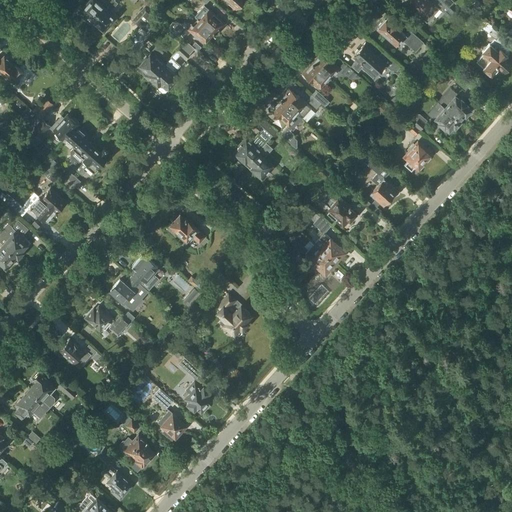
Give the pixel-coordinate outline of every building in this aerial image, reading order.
[(89,20),(90,21),(104,5),(107,1),(105,0),(88,0),(81,9),(85,13),(83,15),(83,17),(85,19),(88,19),(89,20)] [(94,24),(95,23),(103,30),(104,29),(106,30),(109,28),(108,25),(117,15),(111,10),(118,3),(113,0),(107,0),(107,1),(104,5),(90,21),(94,24)] [(454,12),(449,7),(441,0),(429,0),(430,0),(429,0),(409,0),(405,4),(413,11),(414,11),(426,23),(439,9),(449,18),(454,12)] [(139,26),(152,12),(145,5),(132,19),(139,26)] [(195,17),(198,20),(199,19),(212,31),(215,33),(224,23),(208,9),(203,5),(199,10),(200,11),(195,17)] [(152,12),(139,26),(148,34),(161,20),(152,12)] [(203,42),(212,31),(199,19),(198,20),(193,26),(190,24),(184,22),(182,24),(172,22),(169,25),(183,38),(190,30),(203,42)] [(405,35),(387,19),(377,29),(396,46),(401,40),(414,52),(422,43),(409,31),(405,35)] [(503,52),(511,43),(492,27),(488,32),(496,39),(490,45),(489,44),(481,52),(483,53),(476,61),(483,67),(482,69),(483,69),(483,72),(487,75),(489,75),(490,76),(498,67),(503,71),(504,70),(506,70),(510,66),(510,64),(511,63),(504,57),(506,55),(503,52)] [(123,44),(128,49),(133,44),(128,39),(123,44)] [(361,68),(372,78),(384,65),(390,70),(396,71),(399,67),(382,51),(377,57),(369,50),(371,47),(365,42),(359,50),(357,49),(354,52),(355,54),(353,56),(354,56),(357,58),(350,66),(357,72),(361,68)] [(140,73),(144,73),(150,79),(164,64),(157,58),(163,52),(156,46),(153,50),(152,51),(146,56),(139,65),(138,64),(136,67),(136,70),(140,73)] [(190,54),(181,46),(176,52),(185,60),(190,54)] [(428,50),(421,57),(429,64),(435,56),(428,50)] [(338,68),(321,52),(311,63),(327,77),(332,71),(337,76),(341,75),(344,73),(350,78),(358,78),(359,77),(344,62),(338,68)] [(2,58),(0,57),(0,70),(8,78),(14,83),(16,80),(17,80),(24,72),(15,65),(14,66),(4,56),(2,58)] [(318,87),(327,77),(311,63),(302,73),(318,87)] [(150,79),(158,87),(158,89),(162,92),(165,92),(166,90),(178,76),(164,64),(150,79)] [(464,91),(470,85),(461,76),(455,83),(464,91)] [(449,87),(437,100),(439,102),(438,103),(459,121),(470,109),(466,106),(467,105),(459,98),(458,99),(454,95),(456,93),(449,87)] [(289,88),(279,99),(295,113),(296,113),(297,115),(301,118),(310,108),(289,88)] [(311,95),(321,103),(324,106),(329,101),(316,90),(311,95)] [(316,108),(321,103),(311,95),(306,100),(316,108)] [(33,110),(41,118),(53,105),(45,97),(33,110)] [(380,115),(389,105),(380,97),(371,107),(380,115)] [(273,111),(287,124),(279,132),(296,148),(297,147),(297,139),(293,136),(293,133),(289,130),(291,129),(292,130),(303,119),(301,118),(297,115),(296,113),(295,113),(279,99),(278,99),(274,104),(273,104),(269,104),(267,107),(267,110),(269,112),(272,112),(273,111)] [(429,113),(434,117),(438,121),(436,122),(443,128),(444,127),(448,130),(452,126),(453,128),(459,121),(438,103),(433,109),(429,113)] [(30,130),(40,119),(27,107),(19,117),(27,125),(21,132),(25,136),(30,130)] [(50,128),(53,131),(64,141),(67,138),(76,127),(79,124),(68,114),(64,119),(61,116),(50,128)] [(424,124),(427,121),(419,114),(412,114),(408,119),(410,121),(405,126),(409,130),(408,130),(415,136),(425,124),(424,124)] [(48,130),(50,127),(41,118),(40,119),(30,130),(39,139),(48,130)] [(260,131),(268,139),(275,131),(263,120),(256,127),(260,131)] [(68,163),(70,164),(71,163),(76,168),(78,166),(85,159),(95,147),(83,137),(84,135),(76,127),(67,138),(75,145),(73,148),(72,148),(70,151),(70,160),(68,163)] [(265,142),(268,139),(260,131),(251,142),(246,138),(240,145),(238,145),(236,146),(235,148),(234,149),(234,151),(233,152),(245,163),(256,151),(258,149),(259,148),(260,148),(262,145),(265,142)] [(421,143),(419,143),(417,141),(403,156),(407,160),(404,163),(411,169),(414,166),(418,169),(419,168),(421,167),(423,165),(423,163),(426,160),(428,160),(430,157),(430,155),(431,154),(430,153),(432,151),(428,147),(426,149),(423,146),(423,145),(421,143)] [(272,165),(264,157),(272,148),(266,142),(263,146),(262,145),(260,148),(259,148),(258,149),(256,151),(245,163),(261,178),(272,165)] [(85,159),(78,166),(83,171),(86,167),(93,173),(109,155),(106,152),(108,150),(103,146),(99,151),(95,147),(85,159)] [(370,166),(377,172),(383,178),(390,170),(377,159),(370,166)] [(67,178),(71,174),(76,168),(71,163),(70,164),(62,173),(67,178)] [(313,169),(324,179),(330,173),(318,163),(313,169)] [(46,168),(42,173),(54,183),(58,178),(51,172),(50,172),(46,168)] [(369,193),(383,205),(393,194),(395,194),(396,193),(397,192),(397,191),(396,190),(396,189),(383,178),(377,172),(372,178),(377,183),(369,193)] [(67,178),(75,186),(79,181),(71,174),(67,178)] [(296,187),(303,180),(297,174),(290,182),(296,187)] [(66,178),(63,182),(73,190),(76,186),(75,186),(67,178),(66,178)] [(41,197),(57,211),(65,201),(50,187),(41,197)] [(329,207),(328,208),(332,212),(329,215),(335,221),(337,219),(338,218),(344,224),(348,219),(349,220),(350,221),(356,214),(349,207),(350,206),(344,201),(344,200),(345,198),(344,198),(337,191),(331,197),(330,195),(324,202),(329,207)] [(0,193),(0,199),(20,217),(25,213),(1,192),(0,193)] [(57,211),(41,197),(39,195),(28,208),(31,211),(33,209),(45,220),(54,211),(56,212),(57,211)] [(183,239),(188,234),(199,243),(205,236),(179,214),(170,224),(180,233),(178,235),(183,239)] [(335,262),(345,251),(324,232),(330,225),(319,216),(313,223),(319,229),(317,231),(317,234),(320,236),(314,243),(335,262)] [(0,232),(0,242),(18,258),(23,252),(22,251),(30,242),(23,236),(23,235),(27,229),(18,221),(12,228),(8,224),(0,232)] [(38,229),(41,226),(34,221),(32,224),(38,229)] [(287,233),(294,225),(289,221),(282,229),(287,233)] [(17,258),(18,258),(0,242),(0,263),(6,269),(16,257),(17,258)] [(325,274),(335,262),(314,243),(309,249),(305,253),(305,256),(325,274)] [(132,268),(128,273),(132,277),(136,280),(143,286),(148,291),(159,279),(153,274),(158,268),(146,258),(141,254),(130,267),(132,268)] [(205,290),(211,296),(219,288),(220,289),(228,280),(220,273),(205,290)] [(109,290),(123,302),(132,311),(143,299),(141,298),(148,291),(143,286),(136,280),(132,277),(124,285),(119,279),(109,290)] [(203,278),(195,287),(202,292),(209,283),(203,278)] [(195,287),(189,294),(195,299),(201,293),(195,287)] [(251,314),(228,294),(221,302),(224,305),(217,313),(222,317),(219,320),(234,333),(239,327),(242,329),(248,323),(245,320),(251,314)] [(188,314),(195,319),(203,310),(196,305),(188,314)] [(103,312),(98,307),(95,312),(93,310),(85,318),(99,331),(106,324),(110,327),(108,329),(118,337),(130,323),(121,315),(114,322),(110,319),(111,319),(106,315),(107,314),(104,311),(103,312)] [(130,322),(135,317),(128,311),(123,316),(130,322)] [(62,354),(73,363),(79,368),(90,355),(84,350),(82,352),(68,339),(55,354),(59,357),(62,354)] [(88,344),(84,350),(90,355),(96,361),(101,356),(96,352),(96,351),(88,344)] [(202,373),(184,357),(178,363),(196,379),(202,373)] [(154,364),(148,358),(139,369),(145,374),(154,364)] [(136,370),(126,380),(133,386),(143,376),(136,370)] [(35,382),(29,389),(41,400),(49,407),(54,402),(54,397),(51,394),(56,387),(39,372),(32,379),(35,382)] [(56,386),(71,399),(77,392),(63,379),(56,386)] [(181,394),(189,401),(187,403),(187,406),(191,410),(194,410),(197,407),(201,411),(207,405),(208,406),(214,400),(207,394),(209,392),(203,387),(202,388),(193,380),(181,394)] [(152,396),(166,409),(173,400),(159,388),(152,396)] [(27,416),(32,411),(40,418),(45,412),(49,407),(41,400),(29,389),(15,405),(18,408),(15,411),(22,416),(24,413),(27,416)] [(174,438),(186,425),(169,409),(157,423),(164,429),(162,432),(168,438),(171,435),(174,438)] [(336,423),(342,417),(336,411),(330,417),(336,423)] [(126,425),(134,432),(139,426),(131,419),(126,425)] [(36,443),(40,438),(32,431),(27,436),(36,443)] [(121,446),(120,446),(133,458),(129,463),(137,470),(143,463),(146,461),(148,461),(151,457),(151,455),(153,452),(147,447),(149,445),(146,443),(147,442),(146,441),(145,442),(140,438),(137,436),(132,441),(128,438),(126,440),(124,439),(120,444),(121,446)] [(23,442),(29,448),(34,443),(27,437),(23,442)] [(97,454),(108,464),(115,455),(104,446),(97,454)] [(116,470),(116,471),(110,465),(104,472),(110,477),(107,481),(114,487),(110,492),(120,501),(129,489),(127,487),(131,483),(116,470)] [(90,483),(82,476),(77,482),(85,489),(90,483)] [(87,508),(91,511),(112,511),(113,511),(107,506),(105,508),(95,499),(89,494),(81,502),(87,508)] [(53,507),(58,511),(63,511),(66,508),(58,501),(53,507)] [(91,511),(87,508),(81,502),(80,503),(77,503),(76,505),(76,507),(76,508),(73,511),(74,511),(91,511)]
